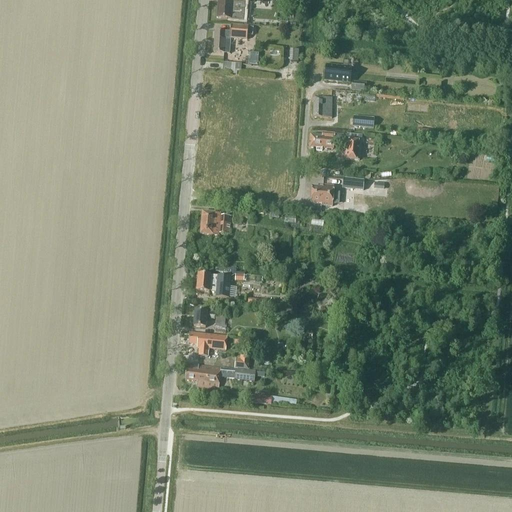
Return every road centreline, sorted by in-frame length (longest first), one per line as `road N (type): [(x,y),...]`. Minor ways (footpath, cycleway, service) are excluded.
road 1 (tertiary): [(157,511),(185,198)]
road 2 (residential): [(185,198),(297,203),(307,98)]
road 3 (tertiary): [(185,198),(203,0)]
